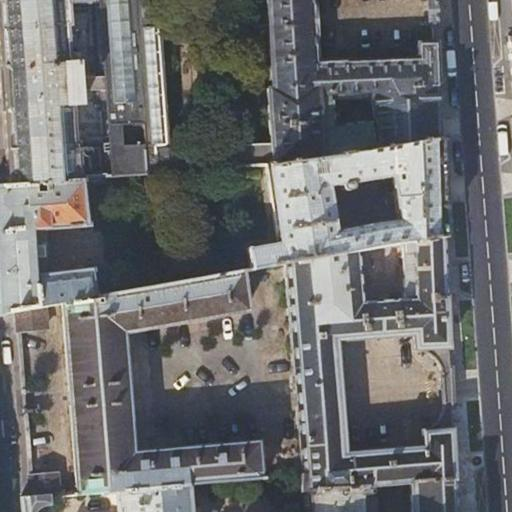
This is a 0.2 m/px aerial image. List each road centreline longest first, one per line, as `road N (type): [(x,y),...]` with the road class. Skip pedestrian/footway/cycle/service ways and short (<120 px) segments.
road 1 (tertiary): [(509,511),(468,0)]
road 2 (residential): [(10,511),(0,378)]
